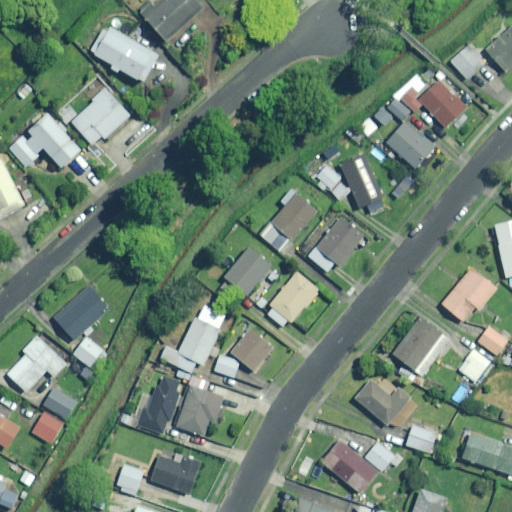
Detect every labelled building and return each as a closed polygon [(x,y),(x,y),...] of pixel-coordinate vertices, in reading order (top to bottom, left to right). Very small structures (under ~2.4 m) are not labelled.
[(204,9),(195,0),(171,0),(169,3),(166,0),(165,0),(152,13),(147,8),(141,13),(168,43),(204,9)] [(113,66),(111,71),(118,75),(121,70),(144,83),(159,56),(106,26),(91,53),(113,66)] [(511,65),(511,27),(486,52),(505,72),(511,65)] [(485,63),(467,45),(450,61),(468,79),(485,63)] [(447,128),(472,103),(439,70),(424,84),(415,74),(385,104),(402,122),(413,110),(416,113),(424,105),(447,128)] [(17,93),(24,100),(35,90),(27,83),(17,93)] [(134,120),(106,89),(93,101),(95,103),(73,122),(94,145),(104,136),(109,142),(134,120)] [(393,117),(383,107),(375,116),(385,126),(393,117)] [(81,150),(49,114),(29,131),(34,136),(28,142),(23,136),(10,148),(27,167),(46,150),(62,168),(81,150)] [(378,128),(369,118),(360,127),(368,136),(378,128)] [(436,146),(407,121),(387,144),(416,169),(436,146)] [(367,138),(353,125),(345,133),(359,146),(367,138)] [(309,164),(314,172),(331,160),(326,153),(309,164)] [(0,219),(25,207),(0,156),(0,219)] [(383,199),(363,157),(342,167),(362,209),(383,199)] [(342,178),(328,167),(318,178),(321,182),(318,184),(323,191),(328,187),(341,203),(351,192),(339,182),(342,178)] [(401,177),(395,184),(398,186),(391,195),(399,202),(415,182),(407,175),(403,180),(401,177)] [(319,212),(293,190),(283,202),(288,206),(262,235),(281,252),(292,240),(294,242),(319,212)] [(365,237),(342,219),(333,229),(325,223),(311,240),(318,246),(310,257),(329,272),(336,263),(341,267),(365,237)] [(511,276),(511,224),(496,228),(507,278),(511,276)] [(272,267),(250,249),(225,279),(248,297),(272,267)] [(498,289),(472,269),(443,304),(464,322),(476,308),(480,311),(498,289)] [(288,320),(292,323),(305,307),(308,309),(321,292),(297,273),(271,306),(273,307),(268,314),(283,327),(288,320)] [(110,310),(90,288),(55,320),(75,342),(110,310)] [(197,362),(204,366),(209,355),(216,359),(220,351),(213,347),(228,317),(203,305),(179,353),(166,346),(161,358),(191,374),(197,362)] [(450,340),(420,318),(393,354),(423,376),(450,340)] [(508,341),(489,327),(479,342),(497,355),(508,341)] [(273,349),(250,330),(231,353),(255,372),(273,349)] [(67,366),(37,338),(24,352),(28,356),(9,376),(27,393),(48,371),(55,378),(67,366)] [(104,352),(87,339),(74,355),(91,368),(104,352)] [(491,362),(474,350),(460,370),(476,382),(491,362)] [(240,362),(221,355),(215,371),(234,378),(240,362)] [(180,384),(161,377),(150,410),(145,409),(140,426),(163,434),(180,384)] [(389,396),(373,382),(358,400),(388,426),(411,399),(396,387),(389,396)] [(225,398),(192,387),(178,429),(204,438),(209,422),(217,424),(225,398)] [(77,403),(55,389),(45,406),(66,420),(77,403)] [(63,424),(44,413),(33,433),(52,444),(63,424)] [(21,428),(0,414),(0,444),(8,449),(21,428)] [(437,434),(413,426),(407,446),(430,454),(437,434)] [(511,448),(471,435),(463,459),(511,475),(511,448)] [(380,472),(341,442),(323,465),(362,495),(380,472)] [(395,456),(379,443),(366,458),(383,472),(395,456)] [(191,495),(202,464),(175,455),(172,462),(160,458),(152,482),(191,495)] [(144,472),(125,465),(117,485),(137,492),(144,472)] [(18,496),(0,487),(0,503),(12,509),(18,496)] [(447,498),(421,490),(413,511),(442,511),(447,498)] [(335,511),(302,499),(296,511),(335,511)]
